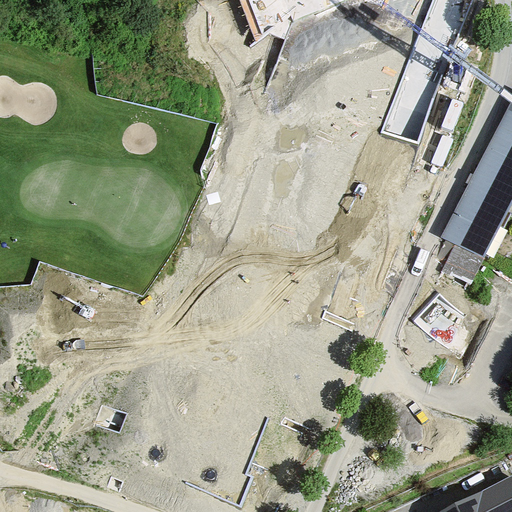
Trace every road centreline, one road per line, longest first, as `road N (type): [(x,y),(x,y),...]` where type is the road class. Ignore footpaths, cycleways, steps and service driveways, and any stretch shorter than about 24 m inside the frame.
road 1 (unclassified): [(313,511),(498,86),(503,0)]
road 2 (unknown): [(146,432),(205,449),(241,437),(308,312),(426,247)]
